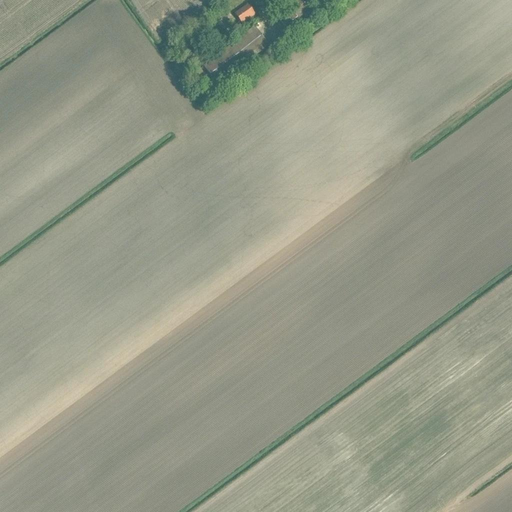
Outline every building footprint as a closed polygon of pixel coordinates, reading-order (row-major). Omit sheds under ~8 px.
[(308,13),(299,0),(297,0),(291,4),(292,5),(276,16),(287,33),(304,22),(301,18),(308,13)] [(255,16),(247,6),(232,16),(240,27),(255,16)] [(213,27),(227,16),(223,12),(210,22),(213,27)] [(268,48),(254,29),(202,68),(216,88),(254,59),(268,48)] [(205,78),(198,68),(189,75),(196,85),(205,78)]
